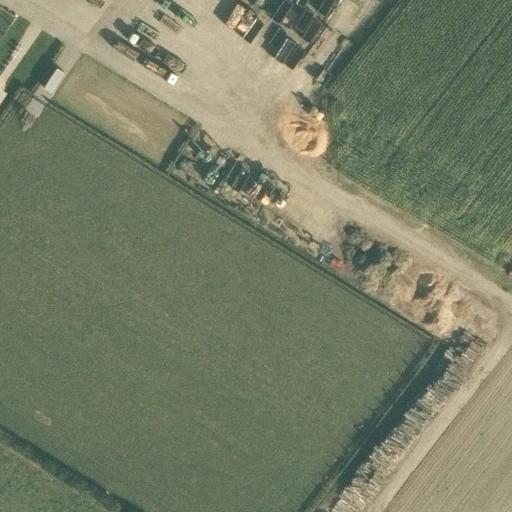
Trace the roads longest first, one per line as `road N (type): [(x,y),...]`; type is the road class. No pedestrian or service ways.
road 1 (track): [(15,0),(511,306)]
road 2 (track): [(511,336),(377,511)]
